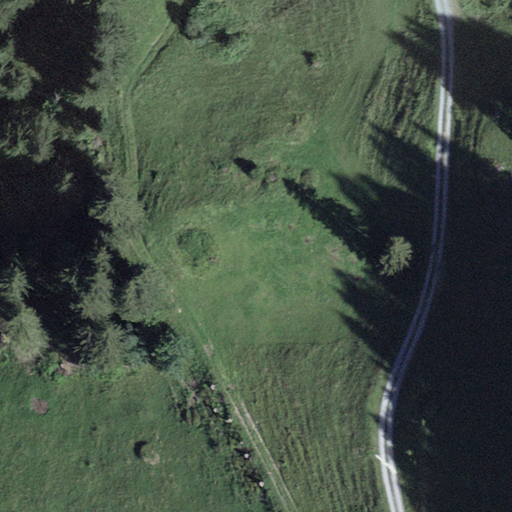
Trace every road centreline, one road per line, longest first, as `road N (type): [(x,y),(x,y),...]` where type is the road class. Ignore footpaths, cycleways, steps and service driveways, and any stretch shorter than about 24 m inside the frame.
road 1 (track): [(292,511),(130,212),(129,90),(182,31),(184,0)]
road 2 (unclassified): [(442,0),(450,41),(441,273),(384,415),(399,511)]
